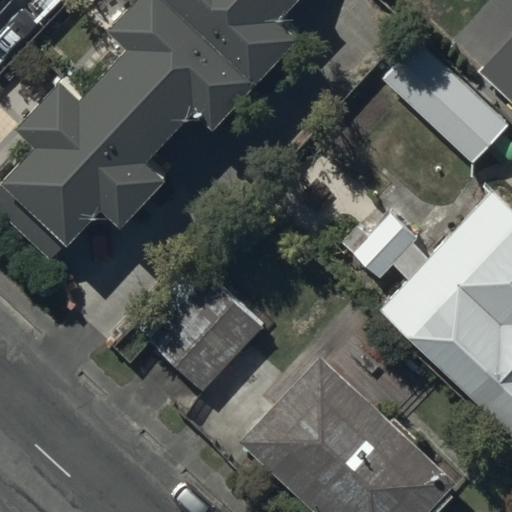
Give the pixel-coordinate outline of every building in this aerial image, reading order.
[(36,131),(2,167),(69,229),(103,192),(122,210),(165,165),(145,146),(192,96),(212,115),(299,22),(280,4),(284,0),(119,0),(106,14),(127,34),(80,83),(61,65),(16,113),(36,131)] [(420,35),(385,72),(474,153),(509,116),(420,35)] [(511,194),(493,177),(378,300),(511,425),(511,194)] [(269,318),(211,266),(151,333),(208,385),(269,318)] [(421,511),(458,474),(323,346),(241,432),(325,511),(421,511)]
